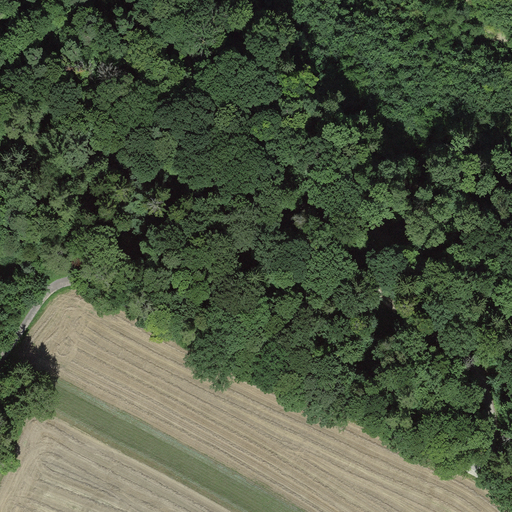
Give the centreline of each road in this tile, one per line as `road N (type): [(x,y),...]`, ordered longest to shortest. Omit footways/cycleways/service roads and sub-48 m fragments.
road 1 (track): [(0,364),(51,291),(80,283),(482,472),(488,410),(473,359),(368,283),(132,0)]
road 2 (track): [(259,0),(511,160)]
